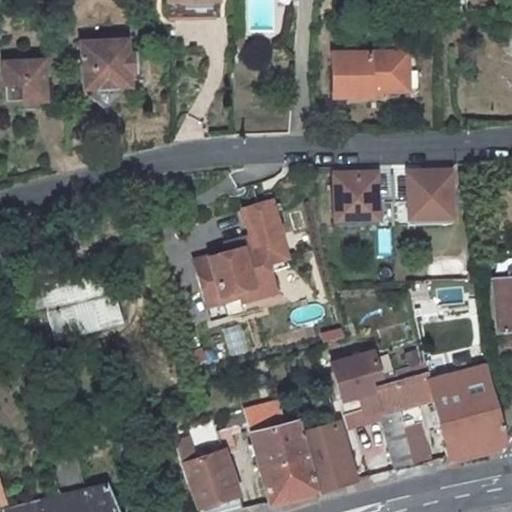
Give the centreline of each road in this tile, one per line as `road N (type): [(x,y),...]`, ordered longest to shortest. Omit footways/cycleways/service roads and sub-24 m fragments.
road 1 (residential): [(0,207),(195,152),(511,141)]
road 2 (unknown): [(318,0),(309,148)]
